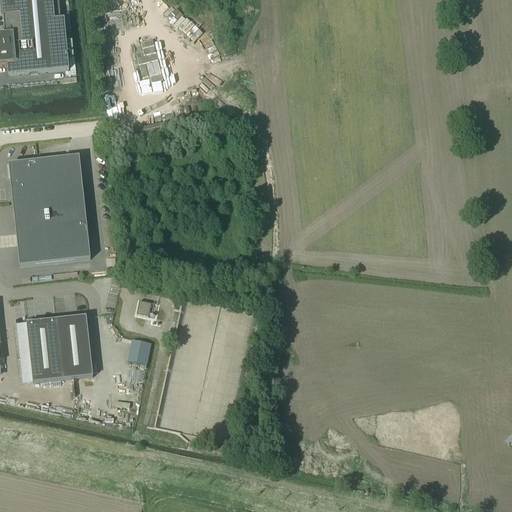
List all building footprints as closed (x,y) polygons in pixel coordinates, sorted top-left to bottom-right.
[(0,68),(7,68),(8,78),(68,72),(64,21),(54,22),(51,0),(0,0),(4,37),(0,37),(0,68)] [(90,261),(78,159),(31,164),(18,166),(9,177),(13,210),(12,210),(19,269),(90,261)] [(139,304),(136,317),(148,319),(151,306),(139,304)] [(86,319),(26,326),(32,386),(92,379),(86,319)] [(20,380),(30,379),(24,320),(14,320),(20,380)] [(171,336),(157,414),(161,415),(162,406),(169,407),(171,396),(179,398),(186,361),(179,360),(182,349),(179,348),(181,338),(171,336)] [(131,343),(127,363),(146,367),(150,347),(131,343)]
